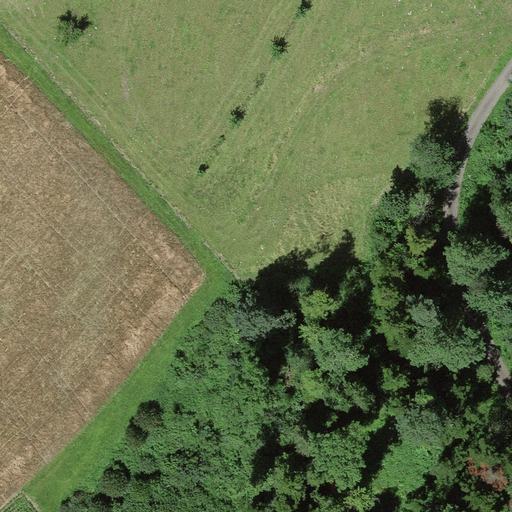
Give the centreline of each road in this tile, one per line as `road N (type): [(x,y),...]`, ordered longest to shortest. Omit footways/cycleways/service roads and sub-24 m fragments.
road 1 (track): [(511,23),(430,33),(358,54),(323,91),(221,269),(0,34)]
road 2 (unclassified): [(511,392),(453,259),(451,207),(459,163),(511,71)]
